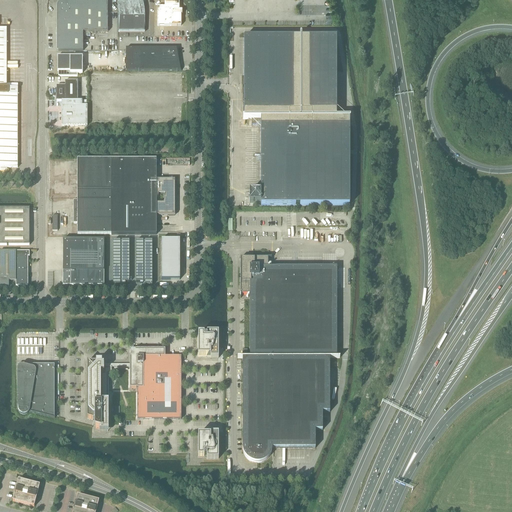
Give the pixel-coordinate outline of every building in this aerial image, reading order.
[(118,32),(144,32),(144,27),(146,27),(145,22),(144,22),(144,8),(145,3),(145,2),(143,2),(143,3),(142,0),(131,0),(120,2),(118,2),(117,3),(118,12),(118,30),(118,32)] [(103,2),(97,2),(87,2),(87,3),(83,3),(83,2),(82,2),(82,3),(78,3),(78,2),(63,2),(63,3),(62,3),(61,3),(60,3),(60,4),(59,4),(59,5),(58,6),(58,7),(57,18),(58,18),(58,22),(57,22),(57,23),(58,23),(58,27),(57,27),(58,47),(58,51),(58,52),(83,52),(83,33),(107,33),(108,3),(107,3),(103,3),(103,2)] [(157,26),(181,26),(181,15),(182,15),(182,11),(179,11),(179,2),(165,2),(165,7),(157,7),(157,26)] [(7,29),(0,29),(0,167),(18,168),(18,95),(18,88),(7,88),(7,29)] [(243,118),(243,120),(247,120),(247,121),(247,124),(247,125),(247,127),(249,127),(252,127),(252,125),(259,125),(261,125),(261,189),(261,192),(249,192),(249,193),(249,194),(249,195),(248,195),(248,196),(249,196),(249,204),(260,204),(261,204),(261,206),(291,206),(295,206),(349,206),(349,120),(350,120),(350,118),(346,118),(336,118),(336,72),(336,38),(330,38),(301,38),(301,35),(300,35),(300,38),(244,38),(244,75),(244,118),(243,118)] [(144,48),(144,49),(140,49),(140,48),(135,48),(135,49),(131,49),(131,48),(126,48),(126,51),(126,71),(182,71),(181,65),(180,65),(179,61),(180,61),(180,60),(179,60),(178,48),(172,48),(172,49),(168,49),(168,48),(163,48),(163,49),(159,49),(159,48),(153,48),(153,49),(150,49),(150,48),(144,48)] [(57,57),(57,72),(58,72),(67,72),(67,57),(57,57)] [(70,57),(67,57),(67,72),(58,72),(58,77),(77,77),(77,74),(82,74),(82,58),(70,57)] [(56,102),(62,102),(78,102),(78,82),(65,81),(65,86),(56,86),(56,102)] [(87,102),(78,102),(62,102),(62,107),(61,107),(61,127),(87,127),(87,107),(87,102)] [(73,217),(74,224),(77,224),(77,235),(156,235),(156,215),(175,215),(175,180),(156,180),(156,160),(111,160),(77,160),(77,190),(77,201),(73,201),(73,202),(73,212),(73,217)] [(29,209),(0,208),(0,245),(29,246),(29,209)] [(63,270),(63,286),(104,286),(104,240),(63,240),(63,270)] [(161,280),(180,280),(180,240),(161,240),(161,280)] [(113,241),(113,286),(120,286),(120,287),(125,287),(125,285),(126,285),(126,283),(129,283),(129,241),(113,241)] [(152,241),(136,241),(136,283),(140,283),(140,285),(143,285),(143,286),(152,286),(152,241)] [(0,251),(0,286),(9,286),(9,281),(16,281),(16,252),(0,251)] [(16,252),(16,281),(16,286),(28,286),(28,257),(29,257),(29,252),(16,252)] [(250,358),(238,358),(238,359),(243,359),(242,376),(243,449),(243,450),(243,451),(243,452),(243,453),(244,454),(244,455),(245,456),(245,457),(246,458),(247,459),(248,460),(249,460),(249,461),(250,461),(251,462),(252,462),(253,463),(254,463),(255,463),(256,463),(257,463),(258,463),(259,463),(260,463),(261,463),(262,462),(263,462),(264,462),(264,461),(265,461),(266,460),(267,460),(267,459),(268,459),(268,458),(269,457),(270,456),(270,455),(271,454),(271,453),(271,452),(272,452),(272,451),(272,450),(272,449),(273,449),(315,449),(315,431),(322,431),(322,413),(329,413),(329,376),(329,369),(329,359),(340,359),(340,358),(337,358),(337,353),(337,343),(337,268),(298,268),(293,268),(275,268),(268,268),(268,259),(271,259),(271,258),(253,258),(240,258),(240,267),(240,298),(241,298),(241,295),(250,295),(250,353),(250,358)] [(202,334),(198,334),(198,357),(206,357),(210,357),(210,359),(218,359),(218,333),(207,333),(207,336),(204,336),(204,334),(202,334)] [(167,420),(179,420),(181,420),(181,357),(165,357),(165,349),(135,349),(135,350),(130,350),(130,355),(130,356),(130,365),(111,365),(110,365),(109,365),(108,365),(107,365),(106,365),(105,365),(104,365),(103,365),(102,365),(102,362),(96,362),(96,364),(94,364),(94,363),(94,362),(93,362),(92,362),(91,363),(91,364),(89,364),(87,362),(87,419),(93,421),(95,421),(95,425),(95,428),(96,428),(99,429),(99,432),(108,432),(108,429),(108,402),(107,402),(107,374),(111,374),(111,367),(130,367),(130,388),(137,388),(137,420),(167,420)] [(18,372),(18,376),(17,409),(18,409),(18,410),(18,411),(19,412),(19,413),(20,414),(20,415),(21,415),(22,415),(23,416),(24,416),(25,415),(26,415),(27,415),(27,414),(28,414),(28,413),(29,412),(55,419),(55,418),(54,418),(54,376),(54,365),(32,365),(32,369),(23,366),(22,366),(21,367),(20,367),(19,368),(19,369),(18,370),(18,372)] [(198,458),(202,458),(202,457),(204,457),(204,456),(207,456),(207,459),(218,459),(218,433),(210,433),(210,435),(206,435),(198,435),(198,458)] [(34,507),(37,498),(36,498),(37,495),(40,486),(18,480),(13,502),(34,507)] [(95,511),(96,510),(97,511),(99,501),(77,496),(75,505),(76,505),(75,508),(74,508),(73,511),(95,511)]
